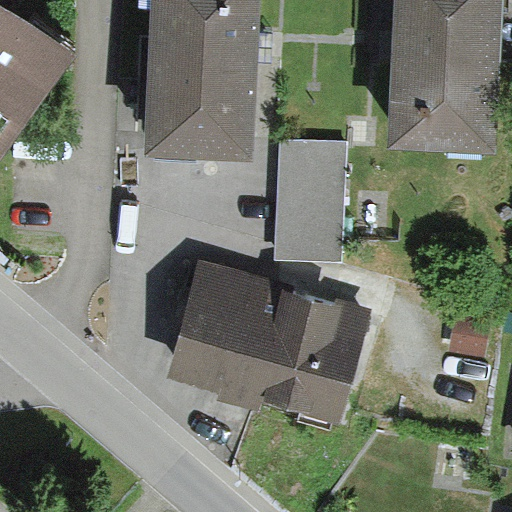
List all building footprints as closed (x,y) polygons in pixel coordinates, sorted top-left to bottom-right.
[(23,0),(0,0),(0,148),(79,40),(23,0)] [(154,0),(148,147),(256,152),(262,0),(154,0)] [(396,0),(390,143),(498,147),(504,0),(396,0)] [(349,138),(280,135),(275,254),(344,257),(349,138)] [(339,420),(371,309),(199,259),(167,370),(339,420)] [(486,351),(492,314),(457,322),(450,345),(486,351)]
